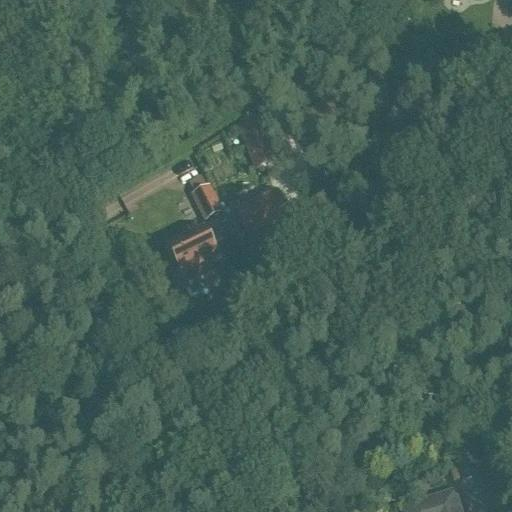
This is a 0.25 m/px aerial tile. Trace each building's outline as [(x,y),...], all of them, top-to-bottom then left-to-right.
[(383,55),(365,56),(367,80),(386,78),(383,55)] [(331,101),(296,120),(306,138),(341,118),(331,101)] [(258,122),(241,129),(249,151),(251,150),(259,169),(273,163),(271,158),(282,153),(275,135),(264,140),(258,122)] [(224,217),(220,207),(212,192),(192,202),(205,227),(224,217)] [(223,206),(220,207),(224,217),(232,234),(244,228),(250,241),(289,222),(275,195),(240,212),(236,205),(226,210),(223,206)] [(206,231),(169,249),(176,263),(174,266),(177,272),(180,273),(182,276),(192,271),(197,281),(214,273),(209,263),(219,258),(212,243),(223,238),(218,226),(207,231),(206,231)] [(439,430),(408,440),(412,453),(443,443),(439,430)] [(460,511),(454,493),(405,509),(405,511),(460,511)]
